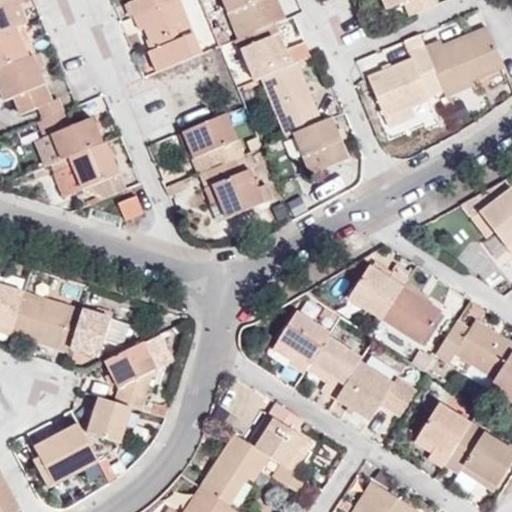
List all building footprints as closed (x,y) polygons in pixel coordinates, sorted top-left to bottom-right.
[(0,0),(0,34),(24,25),(28,23),(23,10),(17,12),(11,0),(0,0)] [(23,10),(18,0),(11,0),(17,12),(23,10)] [(134,0),(129,2),(134,16),(172,0),(134,0)] [(179,0),(172,0),(134,16),(139,30),(145,28),(153,49),(149,51),(157,71),(201,53),(179,0)] [(221,0),(239,38),(275,23),(286,18),(280,4),(274,6),(271,0),(221,0)] [(382,0),(387,11),(405,3),(410,17),(439,6),(436,0),(382,0)] [(239,38),(235,40),(238,49),(241,48),(254,80),(261,78),(298,62),(311,57),(305,41),(286,48),(275,23),(239,38)] [(0,68),(30,56),(23,41),(30,38),(24,25),(0,34),(0,68)] [(442,40),(426,46),(445,91),(447,96),(475,85),(474,80),(505,68),(488,27),(444,45),(442,40)] [(36,54),(30,38),(23,41),(30,56),(36,54)] [(445,91),(426,46),(410,53),(411,59),(367,77),(385,117),(413,106),(431,99),(430,97),(445,91)] [(39,107),(44,119),(64,111),(59,98),(53,100),(39,68),(45,65),(40,52),(36,54),(30,56),(0,68),(0,89),(5,101),(15,97),(21,115),(39,107)] [(323,121),(298,62),(261,78),(285,136),(294,133),(323,121)] [(413,106),(385,117),(389,128),(418,116),(413,106)] [(44,119),(38,121),(45,137),(52,134),(62,160),(70,157),(103,143),(93,117),(70,126),(64,111),(44,119)] [(235,158),(244,155),(226,113),(182,131),(192,156),(200,173),(206,171),(235,158)] [(332,117),(323,121),(294,133),(311,175),(349,159),(332,117)] [(34,141),(45,167),(62,160),(52,134),(45,137),(34,141)] [(83,190),(105,198),(126,189),(106,142),(103,143),(70,157),(83,190)] [(235,158),(206,171),(212,184),(219,203),(226,219),(264,204),(250,169),(241,172),(235,158)] [(166,187),(170,196),(187,190),(186,186),(196,182),(194,175),(166,187)] [(219,203),(212,184),(204,187),(211,207),(219,203)] [(511,188),(481,212),(495,232),(510,252),(511,251),(511,188)] [(144,212),(137,195),(117,203),(124,220),(144,212)] [(495,232),(481,212),(472,219),(486,239),(495,232)] [(376,260),(372,267),(389,278),(394,271),(376,260)] [(408,283),(409,281),(394,271),(389,278),(372,267),(370,265),(349,299),(383,321),(405,287),(408,283)] [(405,287),(427,302),(430,296),(408,283),(405,287)] [(0,284),(0,325),(13,329),(25,292),(0,284)] [(405,287),(383,321),(421,345),(442,312),(427,302),(405,287)] [(13,329),(12,333),(28,338),(29,334),(60,344),(59,347),(70,350),(70,348),(82,310),(25,292),(13,329)] [(112,319),(82,309),(82,310),(70,348),(99,358),(112,319)] [(290,364),(306,375),(309,371),(313,364),(329,339),(332,335),(296,311),(278,340),(297,353),(292,362),(290,364)] [(126,343),(132,320),(114,315),(108,338),(126,343)] [(510,357),(511,353),(511,343),(476,320),(469,329),(458,322),(437,355),(449,364),(456,354),(472,364),(467,372),(490,388),(510,357)] [(28,338),(59,347),(60,344),(29,334),(28,338)] [(322,389),(338,400),(361,363),(363,360),(329,339),(313,364),(331,376),(327,382),(322,389)] [(272,349),(292,362),(297,353),(278,340),(272,349)] [(143,341),(104,361),(119,388),(115,402),(132,406),(142,409),(149,385),(143,375),(156,369),(143,341)] [(418,352),(412,363),(422,369),(429,357),(418,352)] [(511,402),(511,358),(510,357),(490,388),(511,402)] [(394,384),(361,363),(338,400),(370,421),(380,406),(401,418),(419,390),(399,377),(394,384)] [(309,371),(327,382),(331,376),(313,364),(309,371)] [(115,402),(98,396),(87,433),(120,444),(132,406),(115,402)] [(303,419),(278,403),(270,416),(274,419),(256,448),(269,457),(281,465),(286,468),(298,451),(305,455),(312,442),(296,432),(303,419)] [(429,458),(444,468),(445,465),(472,424),(439,404),(419,435),(436,446),(432,453),(429,458)] [(494,415),(482,407),(475,419),(487,426),(494,415)] [(248,444),(256,448),(274,419),(270,416),(267,414),(248,444)] [(61,432),(53,419),(26,433),(33,447),(61,432)] [(99,462),(79,423),(61,432),(33,447),(39,456),(54,485),(99,462)] [(511,462),(511,450),(472,424),(445,465),(460,474),(462,471),(465,466),(496,486),(511,462)] [(234,435),(201,487),(229,506),(247,478),(253,481),(269,457),(256,448),(248,444),(234,435)] [(436,446),(419,435),(414,443),(432,453),(436,446)] [(286,468),(294,473),(305,455),(298,451),(286,468)] [(48,488),(54,485),(39,456),(32,460),(48,488)] [(302,496),(311,483),(294,473),(286,468),(281,465),(273,477),(302,496)] [(493,492),(496,486),(465,466),(462,471),(493,492)] [(0,508),(2,511),(18,511),(21,510),(0,470),(0,508)] [(419,511),(372,482),(353,511),(419,511)] [(201,487),(184,511),(237,511),(238,511),(229,506),(201,487)]
